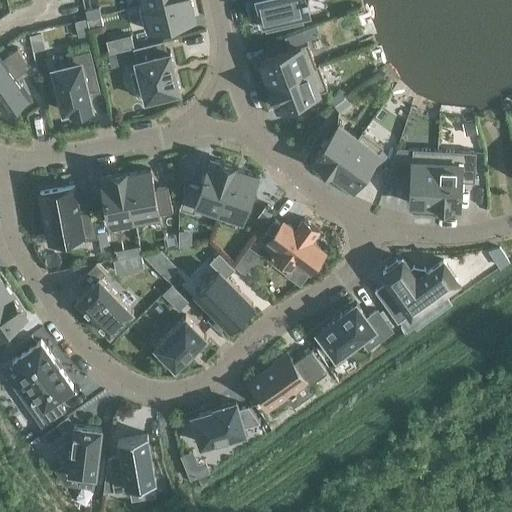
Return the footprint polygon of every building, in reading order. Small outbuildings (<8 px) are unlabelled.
[(159,0),(139,5),(145,29),(150,28),(194,17),(189,0),(159,0)] [(265,22),(267,29),(302,21),(301,14),(310,12),(306,0),(255,0),(257,10),(260,9),(263,23),(265,22)] [(99,7),(85,10),(87,18),(101,14),(99,7)] [(87,18),(75,21),(78,36),(91,33),(90,27),(87,18)] [(302,29),(285,35),(289,45),(306,39),(302,29)] [(138,69),(131,70),(136,91),(143,89),(145,99),(180,91),(177,76),(176,74),(174,67),(175,67),(174,65),(170,50),(166,51),(163,39),(134,46),(137,58),(135,59),(138,69)] [(307,43),(261,61),(270,84),(319,65),(318,64),(316,65),(307,43)] [(28,95),(15,76),(30,66),(17,47),(2,58),(2,57),(0,58),(0,102),(5,111),(28,95)] [(72,109),(73,113),(92,108),(88,91),(100,88),(90,49),(69,54),(71,64),(54,68),(54,70),(50,71),(54,86),(58,85),(64,111),(72,109)] [(319,65),(270,84),(278,107),(328,88),(319,65)] [(341,90),(330,98),(334,104),(346,96),(341,90)] [(346,96),(334,104),(339,111),(351,102),(346,96)] [(475,121),(464,124),(466,135),(477,133),(475,121)] [(334,172),(359,137),(338,123),(313,158),(334,172)] [(359,137),(334,172),(354,187),(372,161),(379,166),(387,154),(380,150),(383,146),(363,131),(359,137)] [(411,177),(410,203),(435,204),(438,149),(413,148),(412,158),(411,177)] [(438,149),(435,204),(460,206),(461,181),(475,181),(476,151),(438,149)] [(188,184),(180,207),(194,212),(197,203),(219,210),(234,167),(234,165),(211,157),(200,188),(188,184)] [(396,157),(390,176),(411,177),(412,158),(396,157)] [(243,218),(257,175),(234,167),(235,165),(234,165),(234,167),(219,210),(243,218)] [(127,171),(126,171),(126,173),(135,218),(159,213),(173,211),(168,186),(155,189),(151,168),(127,173),(127,171)] [(135,218),(126,173),(126,171),(101,176),(110,223),(135,218)] [(74,185),(40,192),(49,242),(83,235),(83,239),(98,237),(97,233),(92,209),(79,211),(74,185)] [(266,207),(258,218),(265,222),(273,212),(266,207)] [(254,245),(262,251),(264,247),(290,266),(295,259),(311,270),(325,251),(309,240),(318,228),(304,218),(296,229),(283,220),(280,223),(273,218),(254,245)] [(105,232),(97,233),(98,237),(100,247),(108,245),(105,232)] [(142,253),(140,246),(130,248),(132,255),(142,253)] [(501,246),(489,249),(501,266),(510,259),(501,246)] [(196,292),(230,327),(253,304),(226,276),(235,268),(219,252),(209,261),(218,270),(196,292)] [(252,263),(242,256),(235,265),(244,272),(252,263)] [(125,257),(114,259),(116,272),(127,269),(125,257)] [(389,305),(400,320),(457,279),(444,260),(428,270),(426,266),(413,264),(409,267),(402,258),(383,272),(400,296),(389,305)] [(78,280),(87,289),(78,297),(76,299),(78,300),(89,311),(89,312),(97,320),(98,320),(109,331),(109,332),(110,333),(112,332),(112,331),(132,311),(132,312),(134,310),(132,309),(101,277),(106,272),(96,262),(78,280)] [(0,302),(12,294),(0,276),(0,302)] [(171,284),(162,293),(171,302),(180,293),(171,284)] [(0,332),(26,314),(12,294),(0,302),(0,332)] [(340,314),(334,319),(334,318),(332,320),(319,330),(319,329),(317,331),(319,332),(336,356),(374,328),(381,338),(392,329),(377,309),(367,317),(357,304),(358,303),(356,302),(355,303),(342,313),(340,314)] [(177,366),(176,366),(187,356),(196,347),(206,337),(207,336),(206,334),(206,335),(186,315),(155,345),(174,366),(176,367),(177,366)] [(12,359),(44,404),(32,412),(42,425),(65,409),(56,397),(73,385),(41,340),(12,359)] [(267,406),(305,379),(308,385),(327,371),(312,349),(294,361),(288,352),(275,361),(277,365),(251,383),(258,393),(257,394),(259,397),(260,396),(267,406)] [(260,422),(248,405),(238,408),(236,401),(216,407),(216,409),(193,415),(196,424),(192,425),(197,440),(200,439),(202,443),(245,431),(243,427),(260,422)] [(59,422),(43,433),(48,439),(63,428),(59,422)] [(96,475),(102,427),(75,424),(74,425),(49,443),(68,470),(69,470),(69,472),(96,475)] [(128,485),(156,480),(148,433),(118,438),(121,455),(109,457),(115,490),(128,488),(128,485)]
